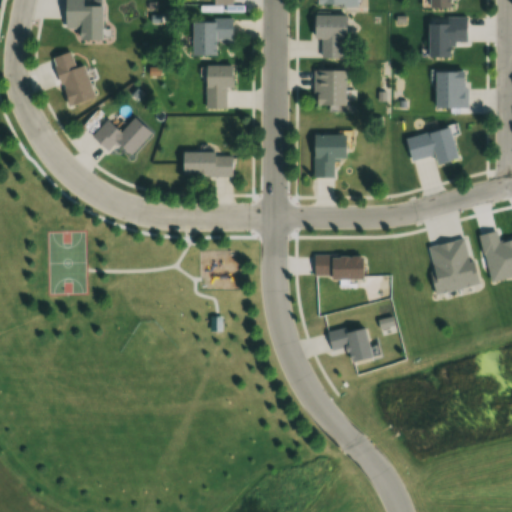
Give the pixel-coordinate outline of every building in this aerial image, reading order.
[(100,5),(81,5),(81,0),(63,0),(63,28),(77,28),(77,39),(100,39),(100,5)] [(320,58),(342,58),(342,14),(312,14),(312,39),(320,39),(320,58)] [(445,23),(426,24),(426,57),(448,57),(447,43),(467,43),(467,16),(445,16),(445,23)] [(232,39),(232,18),(191,18),(191,56),(216,56),(216,39),(232,39)] [(66,106),(93,97),(83,64),(75,67),(70,51),(51,57),(66,106)] [(226,88),(232,88),(232,65),(204,65),(204,108),(226,108),(226,88)] [(314,106),(345,106),(345,70),(314,70),(314,106)] [(466,108),(466,71),(433,71),(433,108),(466,108)] [(78,131),(84,136),(102,116),(96,111),(78,131)] [(107,151),(113,143),(129,157),(150,132),(133,117),(120,132),(106,120),(90,137),(107,151)] [(455,158),(447,127),(404,139),(409,161),(432,155),(435,164),(455,158)] [(312,177),(334,177),(334,159),(346,159),(346,135),(312,135),(312,177)] [(232,176),(232,151),(180,151),(180,176),(232,176)] [(433,292),(475,285),(466,238),(425,245),(433,292)] [(313,255),(313,278),(359,278),(359,255),(313,255)] [(209,315),(209,330),(221,330),(221,316),(209,315)] [(369,358),(361,325),(325,333),(328,350),(343,347),(347,363),(369,358)]
